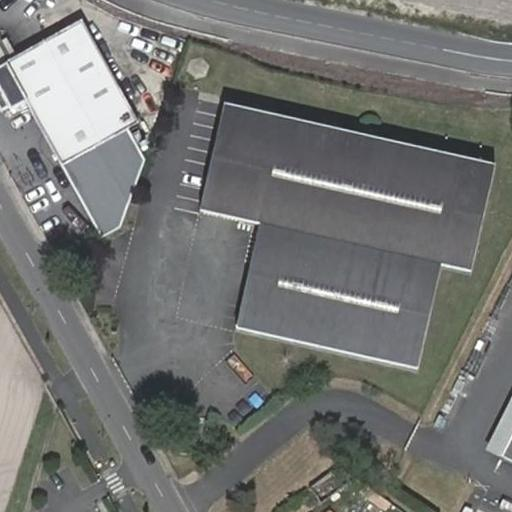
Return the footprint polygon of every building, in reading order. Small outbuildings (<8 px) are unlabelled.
[(25,111),(61,174),(137,131),(79,27),(0,73),(0,100),(10,119),(25,111)] [(212,73),(204,60),(191,63),(187,73),(195,83),(198,85),(209,82),(212,73)] [(8,115),(0,101),(0,118),(1,119),(8,115)] [(493,170),(332,133),(310,136),(311,128),(305,126),(279,129),(281,121),(274,119),(250,122),(252,114),(220,106),(196,214),(255,228),(236,335),(416,375),(438,269),(471,276),(493,170)] [(305,126),(281,121),(279,129),(305,126)] [(310,136),(332,133),(311,128),(310,136)] [(511,432),(500,456),(511,461),(511,432)] [(321,503),(355,479),(342,469),(329,472),(309,487),(321,503)] [(507,511),(480,500),(474,511),(507,511)]
